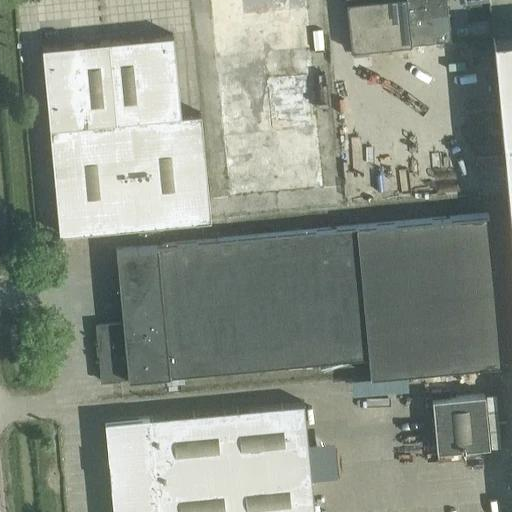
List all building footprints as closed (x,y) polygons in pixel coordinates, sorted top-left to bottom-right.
[(346,0),(347,4),(352,51),(401,46),(411,45),(434,43),(433,31),(450,29),(448,15),(446,0),(346,0)] [(200,112),(180,114),(173,34),(42,46),(59,232),(210,218),(200,112)] [(511,34),(493,36),(511,240),(511,34)] [(502,363),(488,212),(115,247),(122,321),(96,324),(101,381),(368,356),(370,375),(502,363)] [(488,444),(484,392),(451,395),(451,388),(433,389),(437,448),(488,444)] [(113,511),(313,511),(304,402),(105,420),(113,511)]
